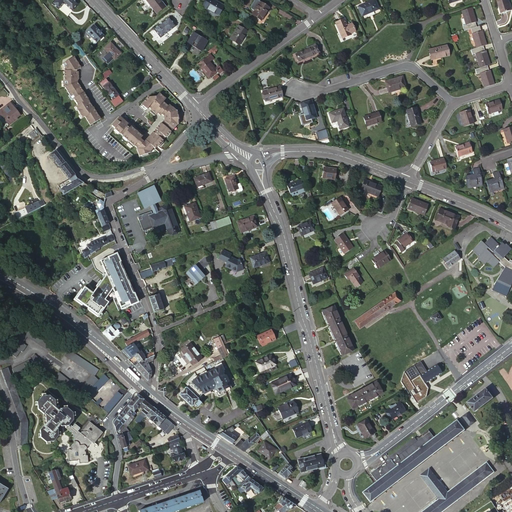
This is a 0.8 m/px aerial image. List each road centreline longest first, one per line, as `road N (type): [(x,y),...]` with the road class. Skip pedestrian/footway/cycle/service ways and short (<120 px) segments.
road 1 (residential): [(151,395),(158,342),(108,207),(155,169)]
road 2 (tertiary): [(265,189),(333,433)]
road 3 (residential): [(155,169),(108,181),(85,177),(0,78)]
road 4 (residential): [(453,102),(412,66),(322,91),(292,88)]
road 5 (primary): [(0,276),(71,321),(138,383)]
road 6 (residential): [(379,450),(511,346)]
road 7 (residential): [(195,106),(315,17)]
road 8 (tertiary): [(93,0),(195,106)]
road 9 (residential): [(138,383),(107,420),(118,449),(117,500)]
road 10 (tertiary): [(282,151),(339,155),(407,181)]
road 11 (residential): [(30,511),(0,389)]
